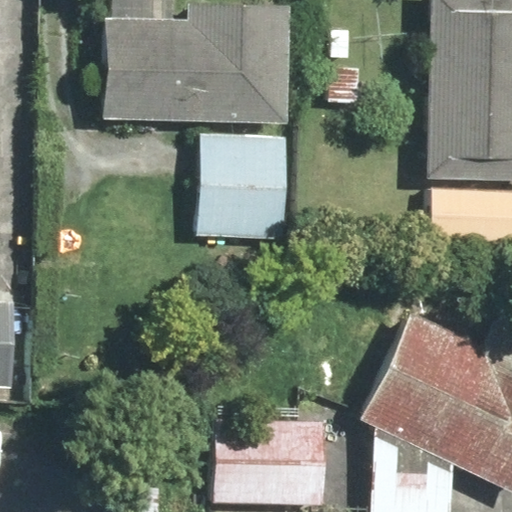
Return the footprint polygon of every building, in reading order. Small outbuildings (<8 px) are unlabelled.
[(107,0),(107,16),(96,15),(93,119),(279,124),(282,1),(221,0),(187,0),(187,21),(165,20),(165,0),(107,0)] [(511,0),(423,0),(423,178),(511,178),(511,0)] [(280,136),(197,132),(191,236),(274,240),(280,136)] [(511,192),(427,187),(424,238),(511,243),(511,192)] [(352,416),(368,423),(364,511),(445,511),(448,462),(511,492),(511,304),(498,298),(476,345),(403,309),(352,416)] [(0,301),(0,387),(6,388),(9,301),(0,301)] [(207,417),(205,501),(318,505),(321,421),(207,417)]
